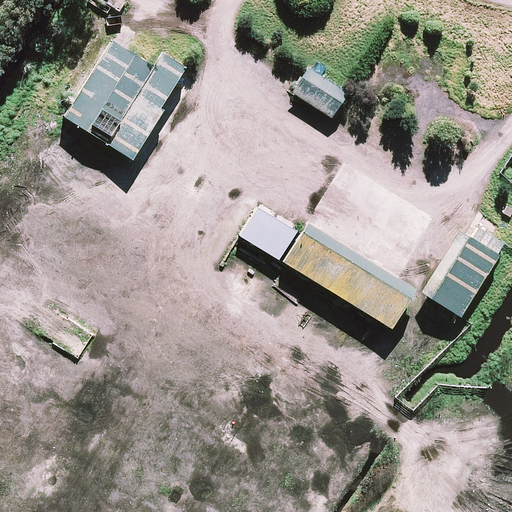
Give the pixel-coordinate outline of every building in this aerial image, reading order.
[(152,70),(98,36),(65,90),(78,97),(63,121),(131,163),(162,113),(159,111),(184,71),(161,56),(152,70)] [(400,129),(307,71),(292,96),(330,120),(332,117),(386,151),(400,129)] [(295,232),(257,208),(238,238),(277,262),(295,232)] [(413,292),(305,226),(282,264),(389,331),(413,292)] [(504,245),(472,226),(427,300),(458,320),(504,245)]
